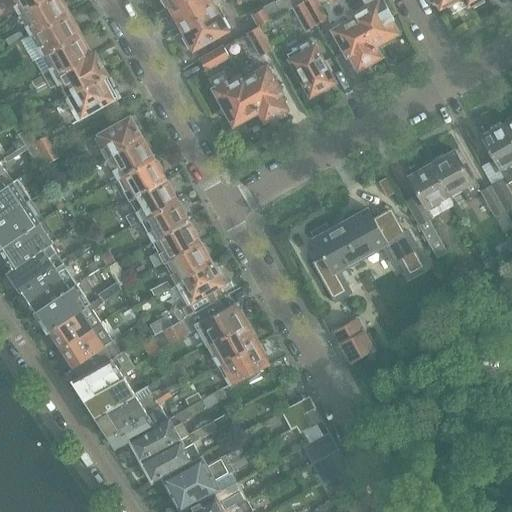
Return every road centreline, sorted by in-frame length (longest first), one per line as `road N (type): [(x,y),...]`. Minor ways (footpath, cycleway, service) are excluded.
road 1 (residential): [(393,511),(225,210)]
road 2 (residential): [(225,210),(454,79)]
road 3 (residential): [(134,511),(0,310)]
road 4 (residential): [(225,210),(108,0)]
